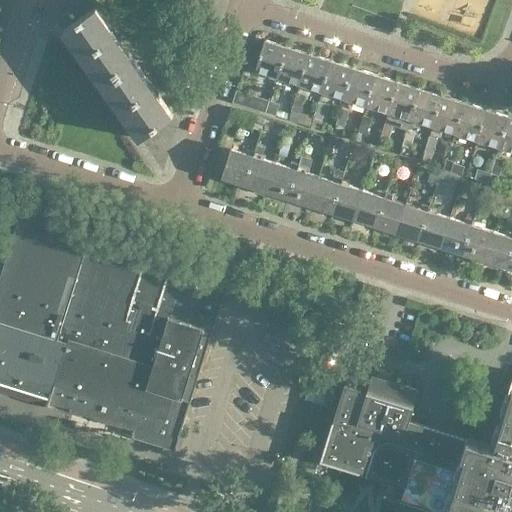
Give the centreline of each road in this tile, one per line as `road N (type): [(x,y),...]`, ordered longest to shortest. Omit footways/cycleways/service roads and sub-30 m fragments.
road 1 (residential): [(511,310),(175,208)]
road 2 (residential): [(234,0),(504,86),(511,58)]
road 3 (residential): [(175,208),(234,0)]
road 4 (residential): [(175,208),(0,155)]
road 5 (tertiary): [(135,511),(0,472)]
road 6 (residential): [(0,122),(36,0)]
